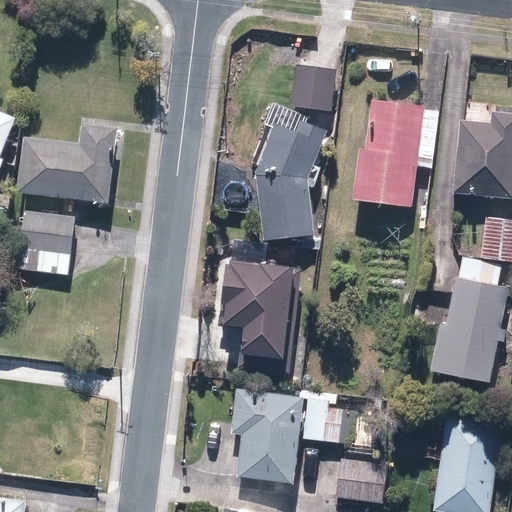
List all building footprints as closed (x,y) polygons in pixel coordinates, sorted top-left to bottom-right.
[(339,69),(301,64),(296,106),(335,110),(339,69)] [(372,147),(362,147),(358,196),(419,201),(422,166),(437,168),(442,104),(376,98),(372,147)] [(327,166),(319,163),(335,124),(278,102),(255,159),(262,161),(271,236),(321,231),(316,189),(327,166)] [(0,185),(1,166),(23,116),(0,105),(0,185)] [(495,119),(460,118),(459,192),(511,193),(511,111),(495,111),(495,119)] [(87,140),(29,136),(25,194),(117,201),(122,125),(88,123),(87,140)] [(79,213),(28,208),(22,271),(74,275),(79,213)] [(511,218),(488,217),(486,258),(511,259),(511,218)] [(444,320),(434,367),(494,379),(511,293),(511,287),(501,285),(505,265),(468,257),(454,322),(444,320)] [(251,352),(267,353),(265,370),(295,372),(302,265),(234,260),(230,321),(253,323),(251,352)] [(49,373),(0,370),(0,465),(20,467),(23,419),(46,421),(49,373)] [(302,482),(306,437),(329,439),(333,395),(241,388),(237,433),(244,433),(241,477),(302,482)] [(485,424),(486,416),(453,411),(439,509),(461,511),(488,511),(501,426),(485,424)] [(394,459),(344,456),(342,497),(391,500),(394,459)] [(0,511),(30,511),(32,496),(0,492),(0,511)]
